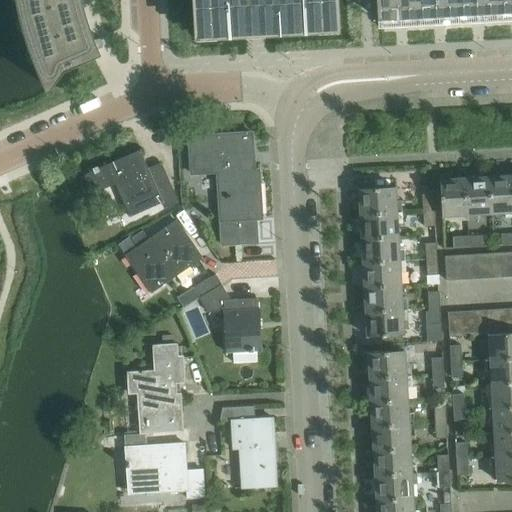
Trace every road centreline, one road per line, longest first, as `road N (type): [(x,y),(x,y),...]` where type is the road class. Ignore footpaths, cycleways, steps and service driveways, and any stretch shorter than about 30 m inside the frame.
road 1 (tertiary): [(306,396),(291,156),(301,110)]
road 2 (tertiary): [(301,110),(332,84),(511,71)]
road 3 (residential): [(0,163),(154,96)]
road 4 (residential): [(154,96),(246,88),(301,110)]
road 5 (residential): [(199,428),(202,412),(217,402),(306,396)]
